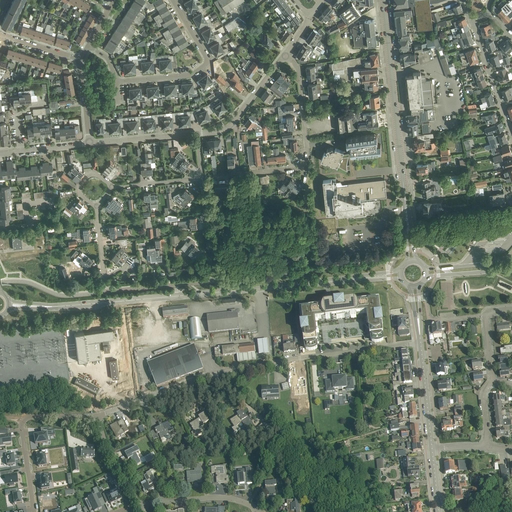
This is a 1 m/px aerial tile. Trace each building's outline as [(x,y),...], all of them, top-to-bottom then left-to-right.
[(148,8),(149,10),(151,3),(145,0),(134,0),(133,3),(141,8),(143,4),(148,8)] [(156,0),(151,3),(149,10),(156,6),(158,10),(166,5),(164,1),(163,2),(162,0),(156,0)] [(244,0),(216,0),(214,2),(220,12),(219,12),(221,15),(244,0)] [(285,0),(284,0),(280,0),(272,6),(277,11),(281,8),(287,3),(286,2),(287,2),(285,0)] [(414,0),(415,4),(413,4),(413,6),(411,6),(411,8),(412,8),(412,9),(413,9),(414,14),(416,14),(418,31),(433,29),(430,3),(437,2),(443,0),(414,0)] [(84,1),(80,7),(86,11),(90,4),(84,1)] [(13,2),(9,9),(17,14),(21,6),(13,2)] [(196,2),(187,7),(190,12),(196,9),(198,11),(203,8),(200,4),(197,5),(196,2)] [(352,2),(339,12),(345,21),(348,25),(361,15),(352,2)] [(502,18),(507,12),(511,7),(511,6),(508,2),(507,2),(502,7),(502,8),(497,13),(502,18)] [(141,8),(133,3),(128,10),(142,19),(145,15),(139,11),(141,8)] [(278,17),(279,18),(282,16),(291,8),(290,6),(290,5),(288,4),(287,3),(281,8),(283,11),(279,15),(278,17)] [(454,8),(449,10),(451,14),(463,10),(460,4),(453,6),(454,8)] [(168,9),(166,5),(158,10),(160,13),(153,17),(156,21),(171,13),(170,13),(167,9),(168,9)] [(329,6),(324,11),(332,18),(334,20),(336,17),(332,13),(334,10),(329,6)] [(511,7),(507,12),(502,18),(506,22),(511,17),(511,16),(511,7)] [(195,21),(196,22),(204,17),(203,14),(205,12),(203,8),(198,11),(199,13),(193,17),(193,18),(192,18),(194,22),(195,21)] [(286,15),(289,18),(295,13),(295,12),(294,11),(293,11),(291,8),(282,16),(279,18),(281,20),(286,15)] [(9,9),(5,17),(13,22),(17,14),(9,9)] [(139,24),(142,19),(128,10),(123,18),(131,23),(133,20),(139,24)] [(332,22),(334,20),(332,18),(324,11),(319,17),(323,21),(326,23),(329,20),(332,22)] [(440,20),(437,12),(432,13),(435,22),(440,20)] [(164,27),(167,25),(175,20),(173,17),(172,17),(170,13),(171,13),(156,21),(159,26),(162,24),(164,27)] [(295,13),(289,18),(286,21),(287,23),(290,27),(294,24),(295,24),(296,24),(297,24),(297,23),(297,22),(300,19),(295,13)] [(87,20),(94,24),(97,18),(91,14),(88,18),(87,20)] [(9,29),(13,22),(5,17),(1,25),(9,29)] [(204,17),(196,22),(199,27),(205,23),(206,26),(211,23),(209,18),(206,20),(204,17)] [(238,17),(225,25),(229,31),(237,25),(242,29),(247,23),(238,17)] [(460,26),(467,24),(465,17),(465,18),(458,20),(454,22),(456,27),(454,28),(455,28),(460,26)] [(129,26),(131,23),(123,18),(118,25),(132,34),(135,30),(129,26)] [(353,36),(376,33),(374,19),(365,20),(365,19),(360,20),(360,21),(358,21),(357,23),(357,25),(354,26),(352,28),(350,29),(351,33),(353,33),(353,36)] [(94,24),(87,20),(84,26),(91,30),(94,24)] [(175,20),(167,25),(169,29),(163,32),(165,37),(180,28),(179,29),(177,25),(177,24),(175,20)] [(345,21),(343,22),(337,25),(340,29),(346,27),(345,27),(348,25),(345,21)] [(481,27),(482,31),(481,32),(483,36),(484,36),(485,39),(492,36),(491,32),(493,32),(490,24),(489,25),(488,22),(483,23),(484,26),(481,27)] [(40,39),(46,41),(51,25),(44,23),(43,27),(46,28),(45,30),(45,33),(42,32),(40,39)] [(204,36),(204,37),(213,32),(211,29),(214,27),(211,23),(206,26),(208,28),(202,32),(201,33),(203,36),(204,36)] [(460,26),(455,28),(456,33),(469,29),(467,24),(460,26)] [(52,30),(53,26),(51,25),(46,41),(52,43),(53,43),(55,36),(52,35),(53,30),(52,30)] [(130,39),(132,34),(118,25),(113,33),(121,38),(125,40),(127,37),(130,39)] [(340,29),(337,25),(326,31),(329,35),(340,29)] [(27,35),(29,28),(22,26),(20,33),(27,35)] [(286,41),(292,34),(284,28),(283,30),(278,26),(276,28),(281,32),(282,30),(284,31),(282,33),(283,34),(281,38),(286,41)] [(35,30),(29,28),(27,35),(33,37),(35,30)] [(180,28),(165,37),(168,41),(174,37),(176,41),(184,36),(182,32),(181,33),(179,29),(180,28)] [(314,29),(310,34),(318,40),(322,35),(323,35),(325,33),(320,28),(318,30),(320,33),(314,29)] [(79,35),(86,38),(89,32),(83,29),(79,35)] [(457,36),(458,38),(458,39),(464,36),(471,34),(469,29),(456,33),(453,34),(454,37),(457,36)] [(39,39),(40,39),(42,32),(35,30),(33,37),(39,39)] [(213,32),(204,37),(207,41),(213,38),(215,40),(220,37),(218,33),(214,34),(213,32)] [(266,36),(262,32),(259,35),(261,36),(259,39),(262,42),(261,42),(265,45),(266,44),(269,47),(269,46),(270,47),(272,45),(271,44),(273,42),(270,40),(270,39),(267,36),(266,36)] [(113,33),(108,41),(122,50),(125,45),(119,41),(121,38),(113,33)] [(378,33),(376,33),(353,36),(355,47),(380,44),(378,33)] [(316,45),(319,47),(322,42),(318,40),(310,34),(307,40),(315,45),(316,46),(316,45)] [(412,48),(411,42),(412,42),(411,37),(410,37),(410,34),(398,36),(399,39),(398,39),(399,43),(399,47),(400,50),(411,49),(412,48)] [(458,39),(458,38),(453,40),(453,41),(454,41),(454,42),(460,40),(462,47),(467,45),(467,44),(474,41),(471,34),(464,36),(458,39)] [(86,38),(79,35),(78,36),(76,40),(82,44),(86,38)] [(486,42),(489,50),(496,48),(493,41),(497,39),(496,35),(492,36),(485,39),(488,38),(490,41),(486,42)] [(61,46),(63,38),(57,36),(54,44),(55,44),(61,45),(61,46)] [(184,36),(176,41),(178,44),(172,48),(174,52),(190,43),(188,44),(186,40),(184,36)] [(212,50),(213,51),(221,46),(220,44),(223,41),(220,37),(215,40),(216,43),(210,46),(211,47),(210,48),(212,51),(212,50)] [(63,38),(61,46),(67,47),(67,48),(68,48),(70,41),(63,38)] [(436,47),(435,41),(435,39),(433,39),(426,40),(427,43),(422,44),(415,45),(415,50),(415,51),(412,51),(417,50),(429,49),(429,48),(430,48),(436,47),(435,47),(436,47)] [(507,39),(504,42),(503,43),(503,42),(500,44),(503,48),(500,50),(506,56),(511,50),(511,43),(508,39),(508,40),(507,39)] [(121,52),(122,50),(108,41),(103,48),(111,53),(114,50),(119,53),(121,52)] [(303,45),(300,49),(309,55),(312,50),(303,45)] [(314,48),(321,53),(322,54),(324,51),(319,47),(316,45),(316,46),(314,48)] [(221,46),(213,51),(216,56),(222,53),(224,55),(229,52),(226,48),(223,49),(221,46)] [(15,51),(15,50),(9,49),(9,48),(8,48),(6,55),(13,57),(15,51)] [(419,57),(418,57),(419,60),(420,63),(434,58),(430,48),(429,48),(429,49),(417,50),(419,57)] [(309,55),(300,49),(297,55),(300,57),(298,59),(303,62),(305,62),(306,61),(305,60),(309,55)] [(462,60),(476,55),(475,52),(476,52),(475,49),(475,50),(474,49),(466,51),(467,54),(461,56),(462,60)] [(400,54),(400,59),(419,57),(417,50),(412,51),(412,53),(400,54)] [(503,58),(500,50),(495,51),(496,55),(491,57),(492,61),(491,61),(492,64),(493,64),(493,65),(500,62),(499,59),(503,58)] [(21,52),(15,51),(13,57),(19,59),(21,52)] [(21,52),(19,59),(26,61),(28,54),(27,54),(21,53),(21,52)] [(150,61),(147,61),(148,71),(149,71),(149,72),(153,71),(153,70),(154,70),(153,63),(156,63),(156,57),(155,52),(151,52),(150,61)] [(28,54),(26,61),(32,63),(34,56),(28,54)] [(168,59),(165,59),(166,69),(167,69),(167,70),(171,69),(171,68),(171,61),(174,61),(173,55),(168,55),(168,59)] [(476,55),(462,60),(463,63),(470,61),(470,63),(478,61),(478,60),(479,60),(478,57),(477,57),(476,55)] [(38,65),(40,58),(34,56),(32,63),(38,65)] [(160,69),(166,69),(165,59),(162,59),(161,56),(156,57),(156,63),(160,62),(160,69)] [(240,60),(244,62),(245,64),(246,63),(255,70),(259,65),(254,61),(253,63),(248,60),(247,61),(242,57),(240,60)] [(332,63),(333,69),(333,70),(344,69),(347,69),(347,66),(354,66),(357,64),(361,63),(361,57),(360,57),(332,63)] [(40,58),(38,65),(45,67),(47,60),(41,58),(40,58)] [(129,59),(129,63),(130,72),(131,72),(131,73),(135,73),(135,72),(136,72),(135,65),(138,64),(138,58),(129,59)] [(142,64),(142,71),(148,71),(147,61),(144,61),(143,58),(141,58),(138,58),(138,64),(142,64)] [(124,73),(130,72),(129,63),(126,63),(125,60),(120,60),(121,66),(124,66),(124,73)] [(47,68),(53,70),(56,63),(55,63),(49,61),(47,68)] [(251,76),(255,70),(246,63),(245,64),(244,62),(242,65),(244,66),(243,67),(247,70),(245,72),(251,76)] [(306,67),(307,73),(315,72),(318,72),(318,66),(324,65),(324,62),(315,63),(316,66),(306,67)] [(56,63),(53,70),(60,72),(62,65),(56,63)] [(471,76),(483,72),(480,66),(473,69),(474,72),(470,74),(471,76)] [(246,78),(241,68),(237,71),(242,80),(246,78)] [(498,74),(498,76),(500,82),(510,79),(507,71),(506,71),(506,68),(499,70),(500,73),(498,74)] [(65,81),(72,79),(71,73),(70,73),(69,69),(63,70),(64,74),(65,81)] [(421,83),(424,109),(434,108),(431,80),(426,80),(426,78),(424,78),(423,75),(425,75),(425,74),(421,75),(421,72),(413,73),(413,76),(405,77),(406,77),(405,77),(406,77),(406,85),(421,83)] [(475,82),(477,81),(477,80),(485,78),(483,72),(471,76),(473,76),(475,82)] [(207,73),(203,77),(208,85),(211,83),(213,85),(217,82),(214,77),(211,79),(207,73)] [(273,84),(277,88),(278,88),(286,77),(281,73),(276,80),(280,83),(279,85),(275,82),(273,84)] [(240,82),(238,81),(240,78),(235,74),(232,76),(231,75),(229,77),(235,83),(232,85),(238,91),(239,91),(240,91),(241,89),(243,86),(239,83),(240,82)] [(226,81),(219,75),(215,79),(219,82),(218,83),(221,86),(222,84),(223,85),(226,81)] [(206,86),(208,85),(203,77),(202,77),(201,77),(198,79),(199,80),(198,80),(202,86),(200,88),(203,92),(207,90),(206,86)] [(286,77),(278,88),(284,92),(287,88),(286,87),(291,81),(286,77)] [(477,80),(477,81),(478,84),(475,85),(476,88),(479,86),(487,84),(485,78),(477,80)] [(72,80),(72,79),(65,81),(66,88),(74,87),(74,86),(73,86),(72,80)] [(378,80),(366,81),(364,81),(365,90),(378,88),(377,80),(378,80)] [(187,83),(188,93),(188,96),(197,95),(196,89),(193,89),(193,82),(192,82),(192,81),(188,82),(188,83),(187,83)] [(188,93),(187,83),(186,83),(186,82),(182,82),(182,83),(181,83),(182,91),(179,91),(180,97),(185,96),(185,93),(188,93)] [(410,111),(411,111),(424,109),(421,83),(406,85),(407,88),(407,89),(408,100),(408,101),(409,106),(409,107),(410,107),(410,111)] [(162,93),(162,99),(167,98),(168,95),(171,94),(170,85),(169,85),(168,84),(165,84),(165,85),(164,85),(165,92),(162,93)] [(180,97),(179,91),(176,91),(175,84),(170,85),(171,94),(174,94),(175,97),(180,97)] [(144,94),(145,100),(150,100),(150,96),(153,96),(152,86),(151,86),(151,85),(147,86),(147,87),(147,94),(144,94)] [(152,86),(153,96),(156,96),(157,99),(162,99),(162,93),(158,93),(158,86),(152,86)] [(74,87),(66,88),(67,95),(75,93),(73,87),(74,87)] [(136,98),(135,88),(134,88),(134,87),(130,87),(130,89),(129,89),(130,96),(127,96),(127,102),(132,102),(133,98),(136,98)] [(509,88),(501,91),(504,100),(511,97),(511,87),(509,88)] [(135,88),(136,98),(139,97),(140,101),(145,100),(144,94),(141,95),(140,88),(135,88)] [(284,92),(278,88),(277,88),(274,92),(281,97),(284,92)] [(31,95),(30,90),(24,91),(24,94),(25,102),(29,102),(29,104),(32,104),(31,101),(34,101),(34,95),(31,95)] [(267,90),(261,97),(270,103),(276,95),(274,93),(273,94),(267,90)] [(493,98),(493,97),(493,96),(491,92),(480,96),(482,101),(493,98)] [(368,102),(366,102),(367,106),(380,104),(379,94),(375,95),(375,93),(370,93),(370,95),(367,96),(368,102)] [(13,97),(13,102),(10,102),(11,108),(16,108),(16,105),(20,105),(18,94),(18,96),(13,97)] [(217,104),(223,112),(226,110),(226,109),(227,108),(223,103),(226,101),(222,95),(218,98),(219,102),(217,104)] [(493,98),(482,101),(478,103),(479,108),(487,105),(488,107),(492,105),(491,104),(495,103),(494,99),(494,98),(493,98)] [(57,101),(49,102),(50,110),(51,109),(55,109),(58,108),(57,101)] [(219,115),(223,112),(217,104),(214,105),(212,102),(208,105),(211,111),(214,109),(218,115),(219,114),(219,115)] [(0,140),(1,141),(10,140),(10,134),(8,134),(8,129),(7,129),(7,124),(5,124),(5,119),(6,119),(6,114),(4,114),(4,111),(2,111),(1,105),(0,105),(0,140)] [(204,111),(201,112),(205,122),(209,120),(209,119),(210,119),(207,113),(211,111),(208,105),(203,107),(204,111)] [(293,105),(284,105),(278,106),(279,115),(286,114),(286,112),(294,111),(293,105)] [(200,108),(196,109),(192,111),(193,118),(197,117),(199,123),(200,122),(201,123),(205,122),(201,112),(200,108)] [(434,108),(424,109),(411,111),(412,114),(406,114),(407,117),(407,119),(408,119),(408,122),(412,121),(415,121),(424,120),(430,119),(435,119),(434,108)] [(337,115),(338,131),(339,131),(339,130),(345,130),(345,129),(347,129),(347,130),(347,129),(353,129),(354,129),(353,128),(359,128),(379,126),(378,119),(379,119),(379,116),(378,116),(377,112),(362,113),(362,110),(353,111),(353,113),(337,115)] [(187,116),(184,116),(185,126),(189,126),(189,125),(190,125),(190,118),(193,118),(192,111),(187,111),(187,116)] [(175,113),(175,120),(178,120),(179,126),(180,126),(180,127),(185,126),(184,116),(181,116),(180,112),(175,113)] [(490,114),(482,117),(483,120),(486,119),(488,123),(498,120),(497,119),(496,120),(495,117),(496,116),(495,112),(490,114)] [(172,120),(175,120),(175,113),(169,113),(169,117),(166,118),(167,128),(172,128),(172,127),(173,127),(172,120)] [(152,119),(149,119),(150,130),(154,129),(154,128),(155,128),(155,122),(158,121),(157,114),(152,115),(152,119)] [(163,128),(167,128),(166,118),(163,118),(162,114),(157,114),(158,121),(161,121),(162,128),(163,128)] [(284,123),(295,122),(295,116),(286,117),(286,114),(279,115),(279,118),(286,117),(287,122),(284,122),(284,123)] [(137,123),(140,123),(140,116),(135,117),(134,121),(131,121),(132,131),(137,131),(137,130),(138,130),(137,123)] [(140,116),(140,123),(144,123),(144,129),(146,129),(146,130),(150,130),(149,119),(146,120),(145,116),(140,116)] [(128,132),(132,131),(131,121),(129,121),(127,117),(122,118),(123,125),(126,125),(127,131),(128,131),(128,132)] [(106,127),(105,118),(100,119),(99,123),(96,123),(96,125),(96,128),(97,128),(97,133),(99,133),(99,134),(102,133),(102,132),(103,132),(102,126),(105,125),(106,127)] [(105,118),(106,127),(109,126),(109,133),(111,133),(111,134),(115,133),(114,123),(111,123),(110,119),(105,120),(105,118)] [(117,122),(114,123),(115,133),(119,133),(119,132),(121,132),(120,125),(123,125),(122,118),(117,118),(117,122)] [(256,128),(256,131),(262,130),(262,127),(255,122),(249,118),(245,124),(251,128),(252,126),(256,128)] [(422,132),(423,132),(430,131),(429,121),(428,122),(424,122),(424,120),(415,121),(416,123),(415,123),(407,124),(408,134),(416,133),(419,133),(422,132)] [(504,129),(501,121),(496,123),(494,124),(495,125),(485,128),(488,135),(494,135),(493,132),(496,130),(497,131),(504,129)] [(70,128),(70,137),(77,136),(76,133),(79,132),(78,125),(74,125),(69,126),(69,128),(70,128)] [(52,130),(52,134),(52,136),(55,136),(56,139),(59,139),(58,138),(61,138),(60,129),(55,129),(54,127),(52,127),(52,130)] [(418,135),(416,135),(416,141),(414,141),(414,142),(413,142),(414,149),(415,149),(415,150),(425,149),(425,150),(429,151),(432,151),(433,149),(435,147),(435,143),(434,143),(431,143),(430,138),(434,138),(433,133),(418,135)] [(492,148),(495,147),(497,147),(496,143),(500,142),(501,143),(507,141),(505,133),(498,135),(494,136),(494,135),(488,135),(492,148)] [(351,154),(351,155),(352,155),(358,154),(381,152),(381,144),(377,144),(377,142),(378,142),(377,134),(372,135),(346,138),(347,145),(351,145),(351,147),(350,147),(350,148),(349,148),(350,154),(351,154)] [(295,137),(293,137),(286,138),(287,144),(291,144),(292,150),(298,149),(297,140),(295,140),(295,137)] [(214,148),(213,138),(209,139),(210,140),(208,140),(209,141),(207,141),(208,150),(206,151),(206,154),(211,153),(211,148),(214,148)] [(213,138),(214,148),(217,148),(218,152),(223,152),(222,149),(221,149),(220,144),(220,139),(218,140),(218,139),(217,139),(217,138),(213,138)] [(259,145),(247,146),(249,164),(261,163),(259,145)] [(503,151),(504,155),(511,152),(509,145),(501,148),(502,148),(496,150),(495,147),(492,148),(494,154),(497,153),(503,151)] [(324,152),(321,160),(337,167),(341,158),(348,157),(348,154),(342,155),(344,151),(335,147),(335,149),(334,149),(333,148),(333,147),(332,147),(332,148),(331,148),(330,148),(329,149),(329,148),(328,149),(327,150),(326,150),(328,152),(327,153),(324,152)] [(273,148),(274,149),(274,152),(276,151),(277,162),(286,161),(286,155),(279,155),(279,148),(273,148)] [(268,162),(277,162),(276,151),(274,152),(274,149),(270,150),(271,156),(268,157),(268,155),(263,156),(264,164),(268,163),(268,162)] [(146,162),(145,162),(147,175),(152,174),(151,162),(155,162),(155,158),(153,158),(153,152),(145,153),(146,162)] [(176,158),(187,167),(190,163),(185,159),(186,157),(184,155),(185,154),(182,152),(181,153),(179,152),(175,157),(176,158)] [(232,158),(228,158),(229,167),(229,166),(230,167),(232,167),(232,166),(235,166),(239,165),(239,159),(237,160),(236,155),(231,156),(232,158)] [(511,165),(511,158),(511,159),(511,157),(508,158),(508,160),(507,160),(504,161),(505,164),(503,165),(503,168),(511,166),(511,165)] [(187,167),(176,158),(172,163),(177,167),(177,168),(179,170),(180,168),(184,171),(187,167)] [(102,172),(106,175),(115,164),(114,164),(113,163),(110,160),(105,165),(106,166),(102,172)] [(17,179),(16,170),(16,168),(16,162),(13,162),(12,161),(9,161),(11,177),(17,176),(17,179)] [(57,176),(56,172),(53,172),(53,170),(52,164),(49,164),(49,162),(46,162),(47,173),(47,177),(53,176),(57,176)] [(422,164),(417,165),(417,168),(416,168),(416,169),(416,171),(417,172),(432,171),(431,167),(435,166),(434,162),(431,162),(431,163),(422,164)] [(70,169),(81,178),(84,174),(78,169),(79,168),(74,164),(70,169)] [(115,164),(106,176),(110,179),(111,177),(113,178),(116,174),(119,171),(117,169),(119,167),(115,164)] [(81,178),(70,169),(67,173),(69,174),(69,175),(71,177),(77,182),(81,178)] [(69,178),(63,173),(60,177),(66,182),(69,178)] [(474,174),(470,175),(469,175),(470,183),(479,181),(477,174),(474,174)] [(287,190),(289,191),(297,182),(292,178),(290,181),(287,178),(279,187),(285,191),(289,187),(290,188),(289,189),(289,188),(287,190)] [(327,213),(335,212),(335,211),(336,211),(337,212),(337,211),(343,210),(343,211),(357,209),(357,211),(351,211),(352,219),(367,217),(364,210),(360,211),(360,210),(363,209),(363,208),(371,207),(372,207),(373,207),(374,206),(375,205),(375,204),(376,202),(376,201),(375,199),(386,198),(384,181),(346,185),(346,186),(334,187),(333,181),(332,181),(332,179),(323,180),(324,180),(324,183),(325,183),(325,186),(325,191),(326,190),(326,193),(325,193),(326,197),(327,199),(326,199),(326,204),(327,204),(327,206),(327,210),(328,210),(328,212),(327,213)] [(474,188),(488,185),(487,180),(473,183),(470,184),(471,189),(474,188)] [(297,182),(289,191),(291,193),(292,191),(291,190),(292,189),(296,193),(302,186),(297,182)] [(426,182),(422,182),(423,187),(422,188),(423,195),(432,194),(432,191),(435,191),(434,186),(431,186),(430,182),(426,182)] [(228,186),(214,188),(216,207),(230,206),(228,186)] [(175,200),(180,204),(182,202),(190,192),(186,189),(182,194),(181,192),(180,194),(179,193),(174,197),(175,200)] [(154,192),(149,193),(150,205),(150,207),(157,206),(156,200),(157,200),(157,195),(154,195),(154,192)] [(182,202),(180,204),(183,207),(186,203),(187,204),(189,201),(189,202),(194,195),(190,192),(182,202)] [(499,193),(493,194),(491,194),(491,200),(492,203),(498,202),(499,209),(504,209),(503,204),(505,203),(503,193),(502,193),(499,193)] [(112,197),(108,201),(120,210),(125,208),(121,204),(121,203),(121,202),(118,200),(117,201),(112,197)] [(431,203),(429,203),(424,203),(425,214),(426,214),(426,215),(427,215),(428,215),(428,214),(429,214),(429,213),(433,213),(433,211),(437,211),(436,202),(440,202),(440,199),(430,200),(431,203)] [(76,212),(83,203),(79,200),(74,206),(73,205),(72,206),(71,206),(71,207),(69,209),(66,206),(62,211),(68,216),(72,212),(74,214),(76,211),(76,212)] [(120,210),(108,201),(105,205),(109,207),(107,210),(110,213),(112,210),(114,212),(117,214),(118,213),(120,210)] [(85,216),(82,213),(87,206),(83,203),(76,212),(76,211),(74,214),(78,217),(82,220),(85,216)] [(12,238),(13,249),(22,248),(21,236),(12,238)] [(111,259),(115,262),(122,253),(124,251),(125,251),(125,250),(122,247),(123,245),(127,245),(127,238),(122,239),(122,242),(118,247),(121,250),(118,254),(116,252),(115,253),(111,259)] [(145,245),(144,238),(137,239),(138,250),(145,249),(145,245)] [(154,239),(154,245),(156,261),(161,260),(160,253),(160,248),(159,248),(159,247),(162,246),(161,238),(154,239)] [(186,241),(184,243),(197,253),(200,249),(194,244),(195,243),(191,239),(188,242),(186,241)] [(197,253),(184,243),(180,248),(187,253),(187,252),(193,257),(197,253)] [(154,245),(147,246),(148,254),(146,254),(146,259),(148,260),(151,260),(151,262),(156,261),(154,245)] [(77,254),(90,265),(93,261),(87,256),(86,257),(81,254),(82,253),(79,251),(79,252),(76,251),(71,258),(73,259),(75,257),(77,254)] [(125,252),(125,251),(124,251),(122,253),(115,262),(119,265),(124,259),(133,267),(134,265),(135,265),(139,265),(138,255),(135,255),(129,255),(125,252)] [(77,254),(75,257),(77,259),(81,263),(81,264),(84,266),(83,266),(84,267),(84,266),(87,269),(90,265),(77,254)] [(60,269),(63,278),(68,276),(65,267),(60,269)] [(313,308),(300,309),(302,324),(301,324),(302,333),(303,333),(303,338),(304,344),(305,344),(305,347),(305,348),(306,350),(307,350),(308,351),(309,351),(310,351),(311,351),(312,351),(313,351),(314,350),(315,350),(316,349),(317,349),(317,348),(317,346),(322,345),(320,331),(365,325),(367,340),(369,340),(371,340),(371,339),(372,340),(372,341),(373,342),(374,342),(374,343),(375,343),(376,343),(377,343),(378,343),(379,343),(380,342),(381,342),(382,341),(383,341),(383,340),(383,338),(383,334),(383,328),(382,323),(383,323),(382,314),(381,314),(379,300),(366,301),(355,303),(355,302),(347,303),(344,303),(344,302),(339,303),(335,304),(332,305),(324,306),(313,308)] [(163,318),(188,315),(188,307),(162,310),(163,318)] [(230,313),(207,316),(209,333),(239,329),(237,310),(230,311),(230,313)] [(202,338),(200,318),(189,320),(191,340),(202,338)] [(406,320),(393,322),(394,326),(397,326),(398,330),(398,334),(399,336),(400,337),(409,336),(409,334),(409,331),(408,330),(407,331),(406,320)] [(455,323),(445,325),(446,334),(456,333),(455,323)] [(428,328),(429,336),(443,335),(443,332),(445,331),(444,330),(444,328),(441,328),(441,325),(434,326),(433,326),(432,327),(432,328),(428,328)] [(74,334),(77,361),(87,360),(101,358),(99,340),(114,339),(113,329),(84,333),(84,332),(74,334)] [(257,354),(267,354),(267,339),(256,340),(257,354)] [(256,360),(254,345),(214,349),(215,357),(237,355),(238,362),(256,360)] [(203,369),(194,346),(148,364),(157,387),(203,369)] [(511,353),(511,346),(504,347),(505,350),(500,350),(501,355),(511,353)] [(401,362),(410,361),(409,351),(400,352),(400,357),(398,357),(398,359),(395,360),(395,363),(401,362)] [(482,368),(481,361),(475,362),(475,359),(469,360),(469,363),(472,363),(472,369),(482,368)] [(396,366),(397,370),(399,370),(399,368),(411,367),(410,361),(401,362),(401,365),(396,366)] [(436,367),(437,375),(444,375),(444,368),(447,368),(446,362),(440,363),(440,367),(436,367)] [(393,383),(393,386),(400,386),(399,383),(403,383),(412,382),(411,373),(412,372),(397,374),(395,374),(395,377),(399,376),(399,382),(393,383)] [(476,372),(466,373),(469,378),(471,377),(471,376),(473,376),(474,382),(483,381),(483,374),(477,375),(476,372)] [(353,379),(346,380),(346,378),(346,377),(333,378),(333,381),(326,381),(327,392),(334,391),(334,389),(346,388),(347,390),(354,389),(353,379)] [(299,395),(307,394),(305,379),(298,380),(299,387),(294,388),(294,396),(299,395)] [(450,379),(441,380),(442,383),(438,384),(439,391),(447,390),(446,387),(450,386),(450,379)] [(400,390),(400,386),(393,386),(394,392),(396,392),(397,396),(400,395),(401,398),(397,399),(398,406),(408,403),(410,403),(409,398),(414,397),(413,389),(400,390)] [(279,397),(279,395),(278,387),(268,388),(268,387),(262,387),(262,398),(267,398),(267,396),(271,396),(271,398),(279,397)] [(461,396),(453,397),(454,405),(461,403),(461,396)] [(446,400),(439,401),(440,410),(447,409),(447,405),(450,404),(450,400),(446,400)] [(230,421),(234,428),(232,429),(234,433),(240,430),(237,426),(243,423),(250,434),(256,430),(248,416),(247,417),(243,410),(237,413),(238,416),(230,421)] [(416,410),(408,412),(403,412),(403,418),(409,417),(409,420),(414,419),(414,418),(417,417),(416,410)] [(190,425),(191,427),(194,431),(191,433),(194,438),(202,433),(199,429),(204,426),(203,425),(209,421),(204,413),(198,417),(200,419),(190,425)] [(496,428),(503,427),(504,427),(511,426),(511,421),(511,419),(509,420),(503,420),(495,421),(496,428)] [(125,425),(122,421),(114,425),(114,424),(110,426),(113,432),(114,431),(116,436),(123,432),(124,433),(126,432),(128,431),(125,425)] [(442,431),(453,430),(452,423),(451,423),(451,421),(446,422),(447,423),(441,424),(442,431)] [(174,430),(172,425),(171,425),(169,422),(162,425),(162,426),(155,429),(157,434),(159,434),(161,438),(170,434),(169,432),(174,430)] [(259,427),(263,431),(268,426),(264,422),(259,427)] [(511,426),(504,427),(503,427),(503,430),(496,431),(497,438),(508,437),(508,433),(510,432),(509,426),(511,426)] [(34,435),(35,444),(48,442),(47,436),(55,435),(54,430),(50,428),(41,428),(41,434),(34,435)] [(0,429),(0,447),(5,447),(5,446),(11,445),(10,438),(8,439),(7,429),(0,429)] [(134,466),(136,465),(141,463),(135,453),(139,450),(137,446),(124,453),(128,459),(130,458),(134,466)] [(73,472),(78,471),(75,449),(70,450),(73,472)] [(81,449),(81,458),(94,458),(94,449),(81,449)] [(38,466),(46,465),(44,454),(48,454),(47,450),(41,451),(42,454),(37,455),(37,459),(37,463),(38,462),(38,466)] [(7,451),(0,451),(0,458),(6,458),(7,465),(15,464),(13,455),(7,456),(7,451)] [(479,459),(480,466),(490,465),(489,457),(479,459)] [(404,469),(415,468),(414,461),(411,462),(411,459),(404,460),(404,469)] [(454,462),(445,463),(446,473),(459,472),(467,471),(466,461),(458,462),(458,466),(454,467),(454,462)] [(188,472),(188,478),(188,479),(187,479),(188,483),(194,482),(194,481),(197,481),(197,483),(203,482),(201,470),(201,471),(200,465),(194,465),(194,471),(188,472)] [(218,484),(227,483),(226,466),(211,467),(212,473),(217,473),(218,484)] [(247,484),(252,484),(251,468),(246,469),(246,474),(238,475),(239,485),(245,485),(245,484),(247,484)] [(415,468),(404,469),(403,469),(404,479),(408,478),(415,478),(416,479),(419,479),(420,478),(419,468),(415,468)] [(144,476),(147,482),(142,485),(144,489),(144,490),(145,493),(146,493),(155,489),(153,486),(152,485),(157,482),(156,480),(153,475),(155,474),(155,473),(156,472),(155,471),(155,470),(153,469),(152,469),(149,471),(150,471),(148,473),(146,474),(147,475),(144,476)] [(5,479),(5,484),(9,484),(10,486),(14,486),(14,483),(18,483),(16,474),(12,475),(12,474),(11,474),(10,472),(12,472),(11,471),(0,473),(1,480),(5,479)] [(108,474),(110,477),(112,482),(117,480),(112,472),(108,474)] [(46,478),(40,479),(41,485),(40,485),(41,490),(49,488),(48,482),(52,482),(51,474),(45,475),(46,478)] [(265,482),(265,487),(266,487),(267,496),(276,495),(275,490),(275,486),(277,486),(276,481),(265,482)] [(420,495),(419,486),(410,487),(410,491),(408,491),(408,496),(403,496),(403,491),(394,492),(395,501),(404,500),(404,499),(409,498),(409,499),(411,499),(419,498),(419,495),(420,495)] [(13,505),(22,503),(21,500),(22,500),(21,496),(20,496),(20,493),(14,494),(13,489),(5,491),(5,496),(11,495),(13,505)] [(465,500),(465,494),(464,491),(462,491),(453,492),(454,497),(453,497),(454,501),(463,500),(465,500)] [(112,502),(113,505),(124,500),(120,492),(113,495),(112,492),(105,496),(108,504),(112,502)] [(43,502),(49,502),(49,505),(55,504),(55,493),(43,493),(43,502)] [(93,509),(94,511),(101,509),(98,500),(102,498),(100,493),(88,498),(84,500),(89,511),(93,509)] [(300,511),(299,499),(292,500),(287,501),(287,511),(300,511)] [(408,505),(408,511),(421,510),(421,507),(422,507),(422,506),(422,505),(421,504),(421,503),(413,504),(413,501),(404,502),(404,506),(408,505)]
